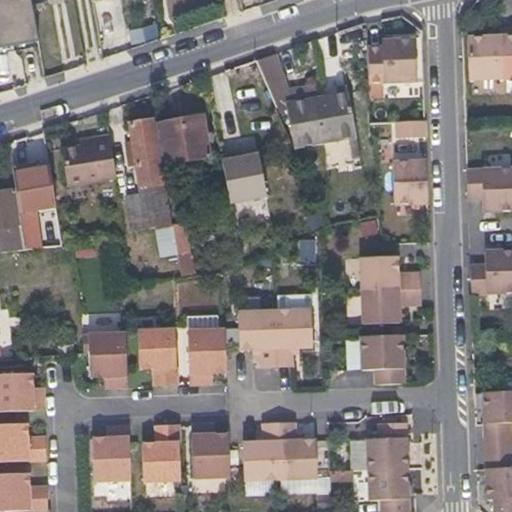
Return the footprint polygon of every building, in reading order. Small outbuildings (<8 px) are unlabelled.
[(0,54),(3,54),(11,52),(4,11),(0,11),(0,54)] [(132,44),(160,39),(157,26),(130,32),(132,44)] [(498,35),(465,37),(466,79),(500,77),(499,70),(511,69),(511,41),(498,42),(498,35)] [(380,48),(367,48),(367,69),(381,68),(381,80),(412,79),(411,36),(380,37),(380,48)] [(356,137),(352,114),(348,92),(288,103),(296,148),(349,138),(356,137)] [(161,123),(164,144),(167,165),(213,158),(205,115),(161,123)] [(152,119),(131,123),(133,140),(128,140),(131,160),(137,160),(142,193),(127,196),(133,229),(159,226),(175,224),(168,183),(164,184),(152,119)] [(421,136),(421,120),(392,121),(393,137),(421,136)] [(114,181),(105,136),(91,139),(92,147),(77,149),(60,152),(67,189),(114,181)] [(356,137),(349,138),(353,158),(360,157),(356,137)] [(76,142),(77,149),(92,147),(91,139),(76,142)] [(238,151),(222,154),(231,201),(267,194),(260,153),(239,157),(238,151)] [(422,161),(378,162),(380,205),(424,204),(422,161)] [(465,197),(482,196),(482,209),(511,207),(511,166),(464,169),(465,197)] [(17,190),(21,218),(53,213),(47,168),(14,172),(17,190)] [(0,192),(0,228),(8,228),(11,250),(25,249),(21,218),(17,190),(0,192)] [(183,274),(193,273),(184,222),(175,224),(183,274)] [(164,256),(167,256),(171,277),(183,274),(175,224),(159,226),(164,256)] [(511,247),(484,249),(485,262),(468,263),(469,291),(511,288),(511,247)] [(359,257),(361,290),(396,289),(417,287),(416,272),(395,273),(393,255),(359,257)] [(361,290),(363,323),(398,321),(396,303),(418,302),(417,287),(396,289),(361,290)] [(309,309),(273,310),(275,349),(275,366),(291,366),(290,353),(290,348),(297,348),(311,347),(309,309)] [(275,349),(273,310),(238,312),(239,351),(252,350),(259,349),(260,355),(260,367),(275,366),(275,349)] [(212,373),(227,373),(225,328),(188,330),(190,384),(206,384),(205,374),(212,373)] [(178,385),(176,329),(140,330),(140,368),(155,368),(161,368),(161,385),(178,385)] [(128,386),(128,332),(90,333),(90,352),(91,377),(105,376),(112,376),(112,387),(128,386)] [(402,381),(400,333),(360,335),(361,368),(374,368),(375,383),(402,381)] [(34,394),(33,387),(33,373),(0,373),(0,410),(44,410),(44,394),(34,394)] [(511,388),(482,390),(483,421),(484,436),(511,435),(511,388)] [(405,437),(405,422),(378,424),(378,438),(367,439),(368,467),(406,466),(405,437)] [(27,437),(26,423),(0,423),(0,460),(45,460),(45,443),(27,444),(27,437)] [(294,423),(278,424),(278,442),(280,481),(317,479),(315,441),(301,441),(294,441),(294,436),(294,423)] [(214,435),(208,435),(207,424),(191,425),(193,479),(231,478),(229,435),(214,435)] [(278,442),(278,424),(262,424),(262,437),(262,442),(256,443),(241,443),(243,482),(280,481),(278,442)] [(179,425),(163,425),(163,443),(156,443),(142,444),(143,482),(181,481),(179,425)] [(129,426),(112,427),(112,438),(104,438),(91,438),(92,481),(130,480),(129,426)] [(511,435),(484,436),(485,452),(511,451),(511,435)] [(511,451),(485,452),(485,467),(511,466),(511,451)] [(398,511),(408,511),(406,466),(368,467),(369,498),(380,498),(380,511),(398,511)] [(511,511),(511,466),(485,467),(486,498),(497,498),(497,511),(511,511)] [(27,487),(27,473),(0,472),(0,510),(46,510),(45,493),(27,494),(27,487)]
